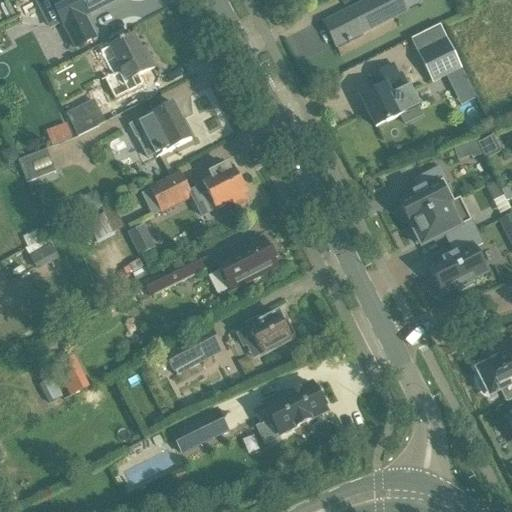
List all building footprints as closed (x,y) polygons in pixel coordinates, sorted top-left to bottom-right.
[(108,0),(50,0),(75,49),(95,39),(84,17),(104,7),(102,4),(108,0)] [(372,0),(324,24),(335,48),(408,11),(401,0),(372,0)] [(511,10),(487,18),(494,42),(511,36),(511,10)] [(440,26),(411,41),(433,83),(461,69),(440,26)] [(133,35),(98,53),(108,71),(118,66),(122,72),(118,75),(123,85),(154,69),(147,54),(143,56),(133,35)] [(382,88),(361,98),(376,128),(419,107),(403,74),(399,76),(394,65),(375,75),(382,88)] [(93,102),(66,116),(78,138),(98,127),(97,127),(104,123),(93,102)] [(173,104),(129,126),(136,139),(147,160),(155,156),(157,159),(192,142),(192,140),(191,140),(173,106),(173,104)] [(67,125),(57,130),(64,145),(74,140),(67,125)] [(492,137),(477,144),(483,155),(498,148),(492,137)] [(476,142),(467,145),(471,157),(472,159),(483,155),(477,144),(476,142)] [(47,151),(18,162),(27,184),(56,173),(47,151)] [(213,179),(198,187),(202,196),(207,194),(215,211),(231,203),(235,210),(248,204),(244,196),(246,195),(233,169),(229,171),(227,167),(211,175),(213,179)] [(408,223),(409,225),(454,203),(454,202),(443,182),(447,180),(441,168),(414,182),(419,193),(398,203),(400,208),(397,209),(405,225),(408,223)] [(150,190),(142,194),(153,216),(162,212),(163,214),(193,199),(180,174),(150,189),(150,190)] [(486,189),(493,203),(504,197),(501,192),(497,183),(486,189)] [(371,184),(365,187),(369,194),(374,192),(371,184)] [(511,199),(511,195),(508,188),(501,192),(504,197),(507,202),(511,199)] [(454,203),(409,225),(410,227),(411,226),(412,228),(408,230),(416,246),(420,244),(422,248),(434,241),(434,242),(443,238),(442,237),(444,236),(449,246),(476,232),(460,199),(454,202),(454,203)] [(104,216),(88,224),(98,245),(115,237),(113,234),(124,228),(111,205),(101,210),(104,216)] [(511,214),(499,221),(511,247),(511,214)] [(23,244),(34,237),(26,225),(16,232),(23,244)] [(127,235),(139,257),(155,249),(143,227),(127,235)] [(476,232),(449,246),(455,257),(430,270),(443,295),(456,289),(458,293),(473,285),(471,281),(486,274),(474,249),(483,244),(476,232)] [(123,242),(98,248),(100,259),(126,253),(123,242)] [(253,246),(227,259),(234,274),(245,268),(252,280),(263,275),(262,273),(276,266),(273,259),(274,259),(269,248),(267,249),(264,242),(254,248),(253,246)] [(51,246),(30,258),(37,271),(59,259),(51,246)] [(203,253),(143,284),(151,299),(210,268),(203,253)] [(249,331),(238,336),(244,347),(254,341),(261,355),(291,340),(295,337),(287,322),(283,324),(278,315),(260,324),(259,321),(247,327),(249,331)] [(209,327),(163,352),(177,376),(222,352),(209,327)] [(479,376),(475,378),(484,395),(488,393),(490,397),(500,392),(506,404),(511,401),(511,342),(496,351),(496,350),(488,354),(489,354),(483,357),(488,367),(477,372),(479,376)] [(74,360),(56,369),(71,399),(89,390),(74,360)] [(40,386),(49,404),(62,397),(52,379),(40,386)] [(278,434),(325,411),(322,407),(327,405),(317,385),(312,387),(310,383),(283,397),(281,393),(262,402),(264,407),(253,412),(260,424),(270,419),(278,434)] [(198,421),(173,434),(184,455),(209,443),(198,421)] [(114,444),(132,433),(127,424),(109,435),(114,444)]
